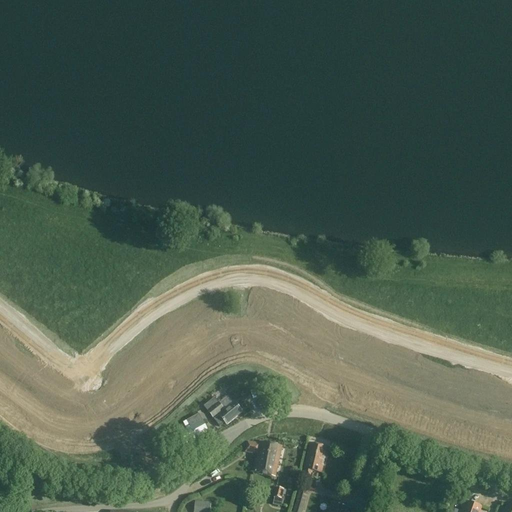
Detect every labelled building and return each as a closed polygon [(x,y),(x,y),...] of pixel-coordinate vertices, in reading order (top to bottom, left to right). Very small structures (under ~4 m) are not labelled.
[(225,412),(214,398),(203,406),(214,420),(220,427),(224,423),(226,426),(242,413),(235,403),(225,412)] [(182,433),(188,444),(209,433),(200,416),(193,420),(195,424),(194,424),(195,427),(187,431),(185,432),(182,433)] [(191,428),(186,422),(180,427),(185,432),(187,431),(191,428)] [(282,447),(261,442),(260,446),(255,445),(246,444),(244,452),(243,457),(244,457),(244,452),(258,455),(254,473),(275,478),(282,447)] [(327,448),(310,444),(302,477),(310,479),(312,472),(320,474),(327,448)] [(284,490),(276,488),(273,498),(282,500),(284,490)] [(302,511),(308,495),(299,492),(293,511),(302,511)] [(478,511),(480,507),(463,501),(459,511),(478,511)] [(209,511),(211,504),(195,502),(193,511),(209,511)]
